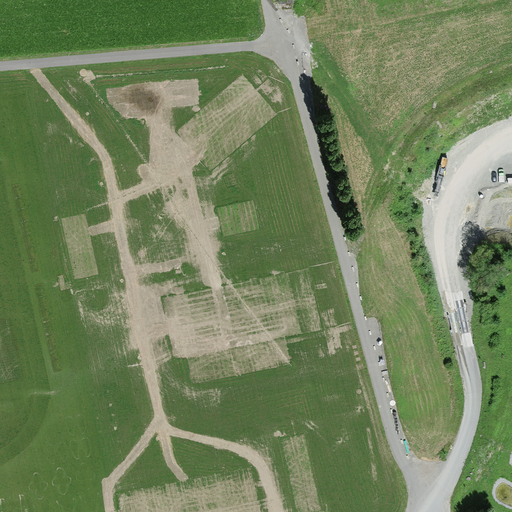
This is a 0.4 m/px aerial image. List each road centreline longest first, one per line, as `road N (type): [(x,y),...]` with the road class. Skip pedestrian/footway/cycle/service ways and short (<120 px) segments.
road 1 (residential): [(279,44),(382,404),(428,511)]
road 2 (residential): [(279,44),(0,66)]
